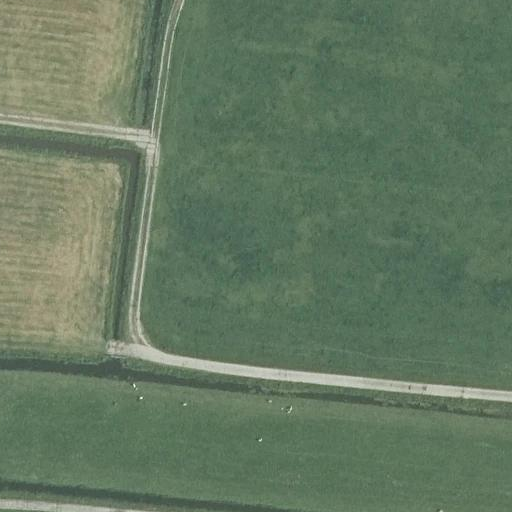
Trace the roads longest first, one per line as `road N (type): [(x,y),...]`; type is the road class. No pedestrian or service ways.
road 1 (track): [(103,346),(246,372),(511,398)]
road 2 (track): [(179,0),(155,138),(135,352)]
road 3 (track): [(155,138),(0,120)]
